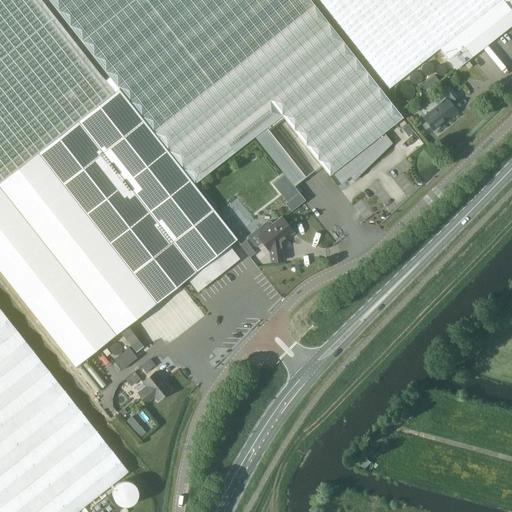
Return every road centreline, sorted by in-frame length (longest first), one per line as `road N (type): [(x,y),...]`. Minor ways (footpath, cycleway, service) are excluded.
road 1 (unclassified): [(511,120),(400,230),(296,298),(271,325)]
road 2 (tertiary): [(177,511),(206,399),(260,334)]
road 3 (primary): [(372,310),(511,167)]
road 4 (primary): [(221,511),(306,379)]
